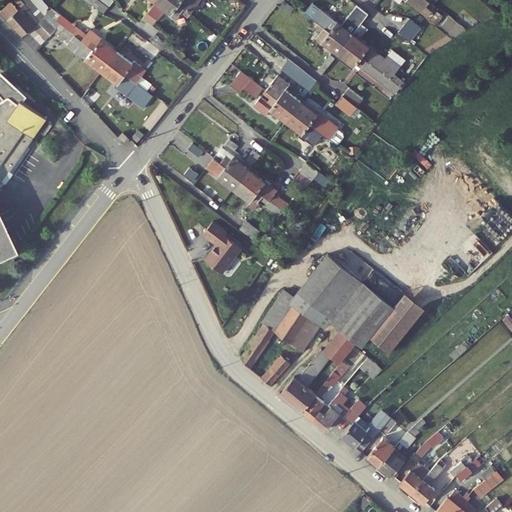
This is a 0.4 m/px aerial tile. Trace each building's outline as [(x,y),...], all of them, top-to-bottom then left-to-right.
[(30,40),(48,22),(41,16),(45,12),(34,0),(23,0),(22,0),(14,0),(8,6),(7,5),(0,10),(0,18),(17,39),(23,34),(30,40)] [(99,17),(103,11),(92,3),(93,1),(91,0),(79,0),(79,1),(99,17)] [(105,10),(109,4),(103,0),(91,0),(93,1),(105,10)] [(186,17),(163,0),(154,0),(150,5),(142,15),(152,23),(160,12),(166,17),(165,19),(172,24),(175,19),(174,18),(176,15),(183,20),(186,17)] [(163,0),(186,17),(198,1),(196,0),(163,0)] [(418,0),(397,0),(400,2),(423,19),(427,14),(421,9),(425,5),(418,0)] [(436,9),(441,2),(438,0),(435,0),(431,6),(436,9)] [(279,4),(275,9),(284,17),(288,11),(279,4)] [(421,9),(427,14),(431,9),(427,7),(425,5),(421,9)] [(359,24),(362,19),(350,10),(343,20),(349,25),(353,19),(359,24)] [(97,42),(85,33),(81,38),(46,11),(45,12),(41,16),(48,22),(104,65),(112,55),(96,43),(97,42)] [(438,19),(432,14),(425,23),(432,28),(438,19)] [(313,26),(340,47),(348,37),(321,16),(313,26)] [(145,25),(139,21),(134,28),(149,40),(154,33),(144,26),(145,25)] [(416,30),(404,21),(393,35),(405,45),(416,30)] [(97,75),(104,65),(48,22),(30,40),(36,47),(50,33),(65,45),(62,48),(97,75)] [(333,57),(340,47),(313,26),(310,30),(317,35),(312,41),(333,57)] [(348,37),(340,47),(395,90),(398,86),(389,78),(391,76),(400,63),(387,53),(380,62),(355,43),(363,32),(357,27),(348,38),(348,37)] [(340,47),(333,57),(348,69),(351,66),(390,97),(395,90),(340,47)] [(127,67),(112,55),(104,65),(132,86),(141,74),(129,65),(127,67)] [(317,78),(330,61),(325,58),(313,75),(317,78)] [(312,84),(284,62),(276,72),(300,91),(304,94),(312,84)] [(132,86),(104,65),(97,75),(112,87),(113,92),(116,95),(118,94),(123,98),(132,86)] [(405,82),(410,74),(405,70),(400,78),(405,82)] [(251,101),(258,91),(236,74),(225,88),(235,96),(238,92),(251,101)] [(391,76),(389,78),(398,86),(400,83),(391,76)] [(0,253),(13,247),(0,219),(0,178),(42,115),(8,93),(11,88),(0,77),(0,253)] [(267,98),(288,115),(296,105),(281,93),(285,88),(273,78),(261,93),(267,98)] [(147,87),(137,80),(132,86),(142,94),(147,87)] [(344,90),(337,99),(352,109),(358,101),(344,90)] [(304,94),(300,91),(296,96),(300,100),(304,94)] [(256,100),(249,109),(261,118),(265,113),(281,125),(288,115),(267,98),(262,105),(256,100)] [(352,110),(337,99),(331,106),(346,118),(352,110)] [(296,105),(288,115),(316,136),(317,137),(327,144),(334,134),(296,105)] [(316,136),(288,115),(281,125),(296,136),(294,139),(300,143),(301,142),(309,148),(317,137),(316,136)] [(229,154),(233,149),(224,143),(221,148),(229,154)] [(194,160),(198,155),(187,146),(183,152),(194,160)] [(236,182),(244,172),(228,160),(229,159),(217,150),(209,161),(236,182)] [(248,154),(244,159),(250,164),(254,159),(248,154)] [(240,164),(247,169),(250,164),(244,159),(240,164)] [(236,182),(209,161),(201,171),(229,192),(236,182)] [(313,175),(301,165),(295,173),(307,183),(313,175)] [(271,194),(244,172),(236,182),(264,204),(272,210),(277,203),(269,197),(271,194)] [(295,173),(289,182),(300,191),(307,183),(295,173)] [(264,204),(236,182),(229,192),(244,204),(242,207),(248,213),(253,207),(251,206),(254,202),(262,207),(264,204)] [(200,196),(208,202),(213,196),(204,190),(200,196)] [(279,215),(284,208),(277,203),(272,210),(276,213),(279,215)] [(272,218),(276,213),(272,210),(264,204),(262,207),(261,209),(272,218)] [(241,224),(235,232),(248,242),(255,234),(241,224)] [(199,263),(217,276),(236,251),(219,238),(221,235),(207,225),(198,237),(211,247),(199,263)] [(335,332),(318,353),(325,359),(334,367),(336,364),(352,345),(357,350),(365,340),(385,356),(419,312),(399,296),(388,310),(323,257),(289,299),(279,292),(271,304),(281,310),(285,305),(305,320),(287,347),(298,355),(316,328),(320,331),(326,324),(335,332)] [(257,325),(259,326),(251,339),(249,338),(240,351),(242,352),(236,362),(245,372),(270,334),(287,347),(305,320),(285,305),(281,310),(271,304),(257,325)] [(508,335),(511,332),(501,319),(498,322),(508,335)] [(446,367),(465,350),(460,345),(441,361),(446,367)] [(275,396),(296,414),(311,397),(302,389),(325,359),(318,353),(316,352),(292,382),(289,379),(275,396)] [(285,366),(277,358),(256,381),(265,388),(285,366)] [(368,365),(363,360),(358,366),(370,378),(376,372),(368,365)] [(344,370),(336,364),(334,367),(311,397),(296,414),(306,423),(315,413),(319,417),(325,411),(322,409),(318,405),(319,404),(315,400),(322,392),(326,387),(328,389),(344,370)] [(343,393),(339,389),(334,394),(335,395),(322,409),(325,411),(319,417),(315,413),(306,423),(319,433),(326,425),(330,429),(339,421),(346,427),(354,418),(361,409),(353,402),(344,413),(337,407),(342,402),(338,398),(343,393)] [(374,433),(385,420),(377,413),(365,428),(354,418),(346,427),(337,439),(356,455),(374,433)] [(390,424),(394,419),(390,415),(385,420),(390,424)] [(385,420),(374,433),(381,438),(391,425),(390,424),(385,420)] [(421,425),(417,421),(403,434),(409,440),(415,435),(413,432),(421,425)] [(403,434),(394,444),(402,451),(410,440),(409,440),(403,434)] [(438,441),(433,435),(416,449),(411,455),(417,460),(426,449),(427,451),(438,441)] [(378,440),(362,460),(374,469),(386,454),(389,451),(390,449),(378,440)] [(386,454),(399,464),(402,461),(389,451),(386,454)] [(374,469),(387,479),(399,464),(386,454),(374,469)] [(448,464),(452,461),(445,454),(442,457),(448,464)] [(440,468),(449,479),(451,477),(467,464),(462,458),(456,463),(454,460),(452,461),(448,464),(442,457),(435,462),(440,468)] [(467,464),(451,477),(456,483),(476,467),(475,466),(480,462),(476,457),(467,464)] [(406,473),(395,486),(407,496),(425,474),(414,465),(407,473),(406,473)] [(424,488),(439,470),(432,465),(425,474),(407,496),(419,506),(430,493),(424,488)] [(481,482),(490,475),(486,469),(476,477),(481,482)] [(481,482),(469,492),(475,500),(497,483),(490,475),(481,482)] [(432,511),(451,511),(463,499),(464,497),(461,495),(458,499),(449,492),(432,511)] [(465,511),(468,509),(462,504),(465,501),(463,499),(451,511),(465,511)] [(491,511),(497,507),(492,501),(480,510),(481,511),(491,511)]
